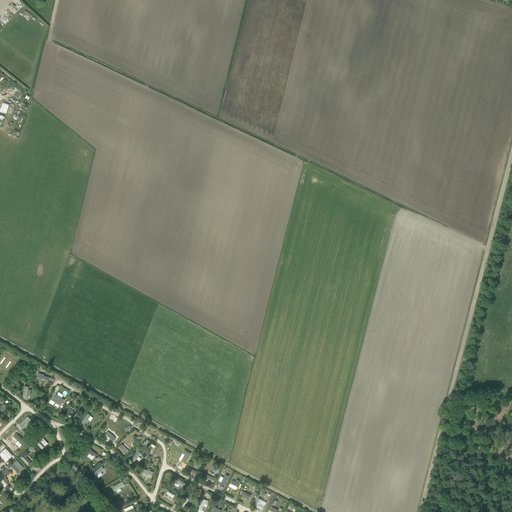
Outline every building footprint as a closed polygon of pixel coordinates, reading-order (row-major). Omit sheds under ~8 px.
[(0,109),(0,111),(6,114),(9,104),(2,102),(0,109)] [(57,395),(54,393),(50,400),(62,406),(65,399),(61,397),(62,394),(58,392),(57,395)] [(69,406),(64,416),(69,419),(74,409),(69,406)] [(81,422),(87,426),(93,418),(88,413),(81,422)] [(27,416),(19,425),(24,429),(32,420),(27,416)] [(108,431),(105,434),(114,441),(117,437),(108,431)] [(22,445),(25,442),(16,433),(13,436),(22,445)] [(36,443),(42,450),(49,444),(42,437),(36,443)] [(122,444),(119,447),(127,453),(129,451),(122,444)] [(9,459),(13,456),(5,448),(2,451),(9,459)] [(92,460),(96,454),(88,448),(80,458),(83,460),(87,456),(92,460)] [(184,455),(181,461),(185,464),(191,454),(184,450),(182,453),(184,455)] [(28,466),(34,460),(25,451),(20,457),(28,466)] [(136,463),(140,458),(139,457),(142,454),(139,451),(132,459),(136,463)] [(17,460),(11,465),(18,473),(24,468),(17,460)] [(97,476),(105,469),(102,466),(94,473),(97,476)] [(152,478),(154,471),(144,469),(142,476),(152,478)] [(213,482),(215,477),(205,474),(203,478),(213,482)] [(225,474),(220,484),(224,486),(229,476),(225,474)] [(184,486),(186,482),(176,477),(173,484),(178,486),(180,484),(184,486)] [(113,486),(116,493),(121,491),(120,488),(125,485),(122,481),(113,486)] [(168,491),(166,494),(168,495),(167,498),(171,501),(175,495),(168,491)] [(258,498),(253,506),(262,510),(264,506),(259,504),(262,500),(258,498)]
